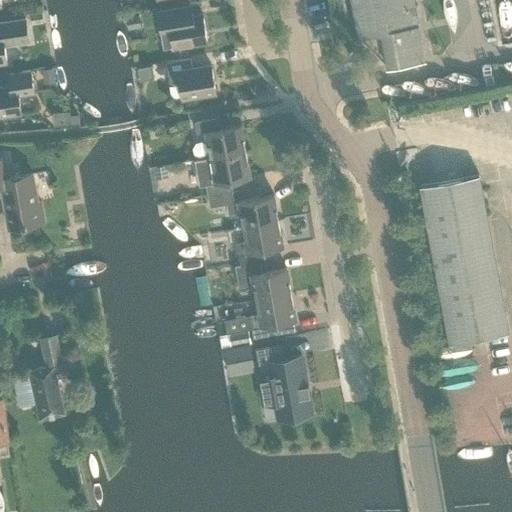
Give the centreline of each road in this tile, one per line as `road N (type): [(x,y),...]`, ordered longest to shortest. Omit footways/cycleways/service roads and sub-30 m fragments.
road 1 (unclassified): [(427,511),(381,245)]
road 2 (unclassified): [(381,245),(364,168),(315,116),(303,45)]
road 3 (residential): [(352,396),(325,254)]
